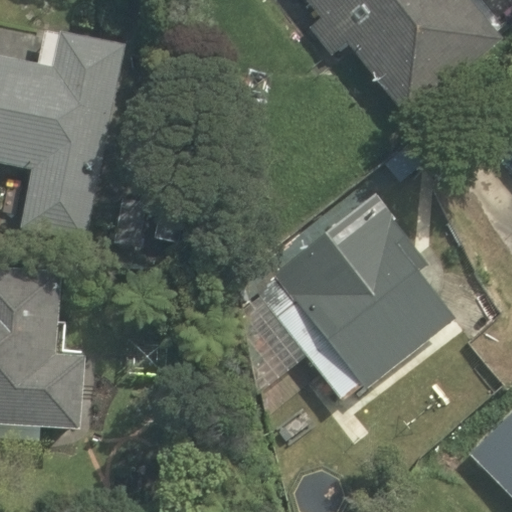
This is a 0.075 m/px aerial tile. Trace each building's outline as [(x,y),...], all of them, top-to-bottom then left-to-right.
[(286,0),(331,61),(353,45),(407,118),(508,44),(475,0),(286,0)] [(0,154),(26,158),(17,219),(90,229),(99,168),(117,40),(33,28),(30,46),(0,41),(0,154)] [(418,268),(429,259),(368,183),(247,280),(350,407),(459,319),(418,268)] [(0,434),(79,440),(84,353),(64,351),(69,278),(0,273),(0,434)] [(511,496),(511,421),(473,455),(511,496)]
